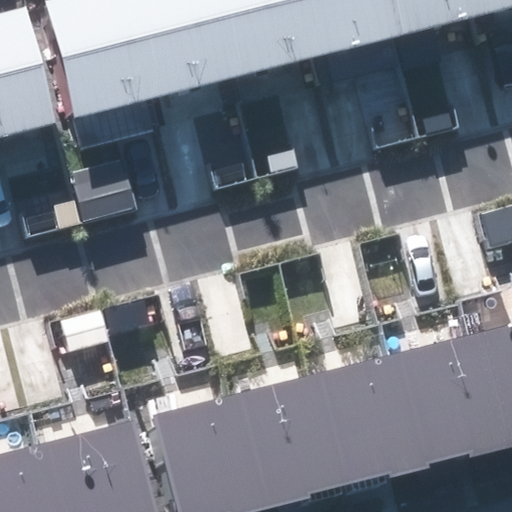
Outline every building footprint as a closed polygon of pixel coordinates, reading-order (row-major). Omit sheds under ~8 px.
[(121,0),(51,0),(35,4),(65,122),(147,102),(121,0)] [(208,0),(121,0),(147,102),(229,81),(208,0)] [(294,0),(208,0),(229,81),(310,61),(294,0)] [(381,0),(294,0),(310,61),(392,40),(381,0)] [(468,0),(381,0),(392,40),(474,20),(468,0)] [(511,0),(468,0),(474,20),(511,10),(511,0)] [(16,6),(0,10),(0,135),(46,124),(16,6)] [(511,317),(464,329),(494,447),(511,442),(511,317)] [(464,329),(382,350),(412,468),(494,447),(464,329)] [(382,350),(301,370),(330,488),(412,468),(382,350)] [(301,370),(219,390),(249,508),(330,488),(301,370)] [(219,390),(137,411),(162,511),(234,511),(249,508),(219,390)] [(147,511),(125,421),(43,442),(60,511),(147,511)] [(60,511),(43,442),(0,452),(0,511),(60,511)]
